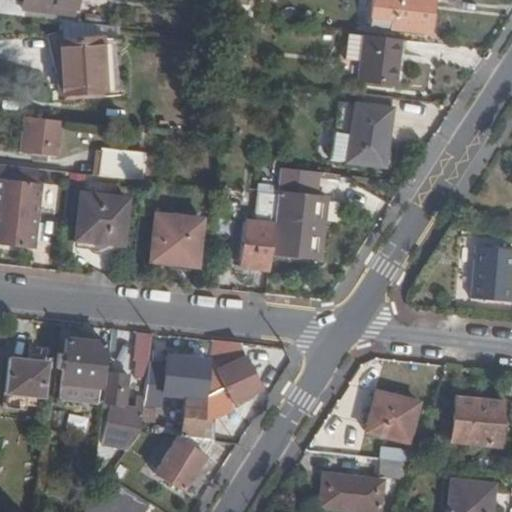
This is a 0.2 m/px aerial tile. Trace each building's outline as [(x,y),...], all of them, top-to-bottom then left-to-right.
[(0,0),(0,10),(13,12),(14,0),(0,0)] [(72,0),(19,0),(19,8),(71,14),(72,0)] [(237,12),(238,0),(221,0),(221,10),(237,12)] [(431,28),(433,0),(373,0),(373,14),(393,16),(393,25),(431,28)] [(395,81),(399,38),(363,34),(347,32),(344,57),(360,59),(357,77),(395,81)] [(233,57),(235,37),(197,33),(196,43),(221,46),(220,55),(233,57)] [(59,44),(62,98),(122,95),(119,42),(59,44)] [(331,159),(384,164),(390,104),(338,98),(331,159)] [(63,118),(24,113),(20,152),(59,156),(63,118)] [(100,172),(142,177),(145,153),(103,148),(100,172)] [(0,180),(31,185),(33,165),(0,161),(0,180)] [(240,265),(269,268),(270,259),(271,250),(278,191),(280,167),(267,165),(265,190),(259,190),(255,220),(244,219),(240,265)] [(316,176),(317,171),(280,167),(278,191),(271,250),(319,256),(323,220),(318,220),(320,196),(315,196),(316,176)] [(41,186),(31,185),(0,180),(0,246),(33,251),(41,186)] [(78,190),(73,235),(119,240),(124,196),(78,190)] [(200,215),(154,210),(149,256),(196,261),(200,215)] [(511,247),(479,245),(473,296),(511,299),(511,282),(511,247)] [(66,342),(61,386),(98,389),(103,346),(66,342)] [(213,445),(216,422),(233,412),(230,405),(261,391),(239,346),(211,343),(204,398),(198,444),(213,445)] [(139,358),(149,360),(150,356),(151,345),(141,344),(139,358)] [(8,361),(5,394),(38,399),(44,399),(47,366),(8,361)] [(143,410),(144,398),(136,398),(135,410),(125,408),(128,375),(107,373),(104,405),(112,407),(102,446),(130,449),(140,435),(140,429),(143,410)] [(98,389),(61,386),(60,399),(96,403),(98,389)] [(38,399),(5,394),(3,406),(36,410),(38,399)] [(376,395),(367,430),(409,440),(417,406),(376,395)] [(140,435),(179,441),(198,444),(204,398),(186,396),(182,429),(154,427),(156,412),(143,410),(140,429),(140,435)] [(496,447),(501,405),(453,401),(449,442),(496,447)] [(135,451),(141,455),(151,442),(144,438),(135,451)] [(183,493),(215,446),(213,445),(198,444),(179,441),(156,476),(183,493)] [(382,478),(406,480),(412,465),(391,463),(383,462),(382,478)] [(352,511),(381,511),(385,482),(328,477),(324,509),(352,511)] [(144,511),(147,506),(108,479),(102,487),(116,496),(104,511),(144,511)] [(492,511),(495,486),(453,483),(449,511),(492,511)] [(89,504),(83,511),(104,511),(116,496),(102,487),(93,500),(89,504)]
